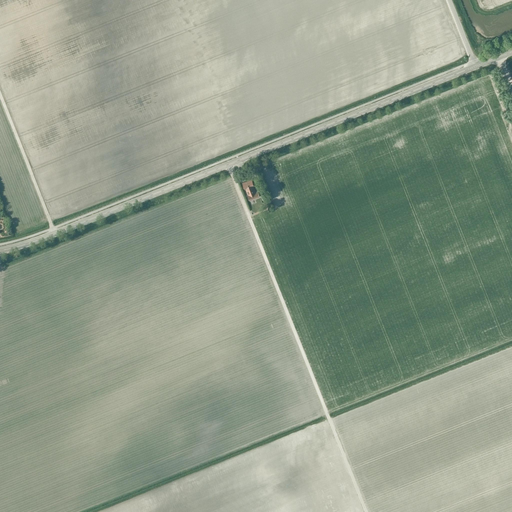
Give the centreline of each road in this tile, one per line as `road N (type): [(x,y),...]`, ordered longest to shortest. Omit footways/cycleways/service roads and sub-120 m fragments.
road 1 (tertiary): [(475,66),(0,250)]
road 2 (track): [(366,511),(228,164)]
